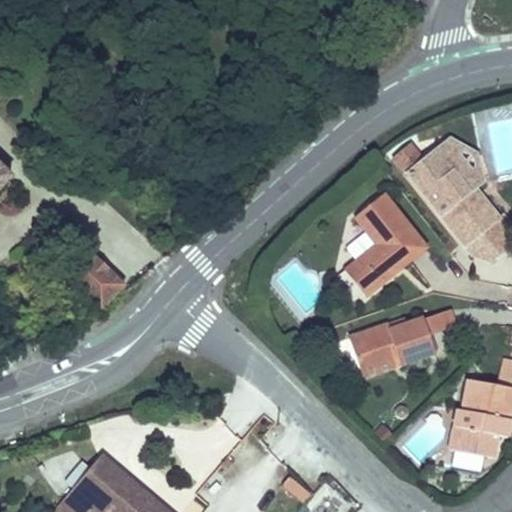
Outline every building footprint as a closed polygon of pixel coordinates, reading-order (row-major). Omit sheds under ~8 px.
[(340,91),(407,22),(390,6),(323,75),(340,91)] [(280,138),(263,126),(253,138),(269,150),(280,138)] [(437,140),(437,147),(454,163),(444,173),(455,184),(460,180),(469,190),(479,179),(469,151),(440,138),(437,140)] [(388,161),(473,259),(488,261),(504,246),(486,225),(494,218),(469,190),(460,180),(455,184),(444,173),(454,163),(437,147),(420,163),(404,147),(388,161)] [(375,242),(348,267),(371,292),(410,256),(407,252),(422,239),(379,191),(351,216),(375,242)] [(486,225),(504,246),(507,242),(508,235),(509,229),(507,224),(502,218),(498,214),(494,218),(486,225)] [(116,284),(80,250),(60,272),(65,277),(57,287),(75,305),(84,297),(91,304),(106,297),(116,284)] [(403,319),(350,334),(359,365),(361,374),(400,363),(433,354),(428,336),(456,329),(451,312),(423,320),(404,325),(403,319)] [(495,387),(465,381),(461,409),(456,408),(447,451),(494,460),(498,439),(506,440),(511,408),(511,362),(504,360),(495,387)] [(168,511),(100,454),(50,511),(168,511)] [(312,498),(287,478),(281,486),(305,506),(312,498)] [(335,480),(322,490),(338,511),(351,511),(357,508),(335,480)]
